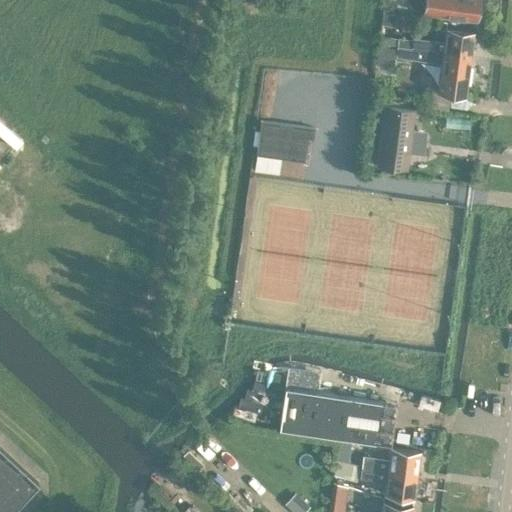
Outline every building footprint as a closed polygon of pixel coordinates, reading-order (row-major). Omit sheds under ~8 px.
[(424,0),(423,12),(445,15),(475,19),(477,0),(424,0)] [(384,1),(383,13),(395,14),(396,6),(392,2),(384,1)] [(382,14),(381,25),(394,27),(395,15),(382,14)] [(412,37),(411,47),(470,56),(473,31),(445,27),(443,41),(412,37)] [(470,56),(411,47),(396,46),(395,56),(440,63),(436,92),(464,95),(466,85),(470,56)] [(376,165),(406,168),(413,108),(384,104),(376,165)] [(256,154),(304,161),(307,138),(313,138),(314,127),(260,120),(256,154)] [(369,392),(409,404),(413,391),(372,380),(369,392)] [(321,390),(284,385),(278,425),(315,431),(374,440),(380,399),(321,390)] [(0,511),(7,511),(38,480),(0,445),(0,511)] [(362,455),(361,465),(370,468),(416,474),(419,451),(390,447),(388,458),(362,455)] [(337,459),(334,474),(356,480),(360,464),(348,461),(337,459)] [(370,468),(361,465),(359,477),(385,481),(383,493),(413,497),(416,474),(370,468)] [(333,481),(331,497),(344,505),(346,485),(333,481)] [(298,494),(287,505),(293,511),(302,511),(309,505),(298,494)] [(342,511),(344,505),(331,497),(329,511),(328,511),(342,511)] [(410,511),(412,505),(382,500),(380,511),(410,511)]
